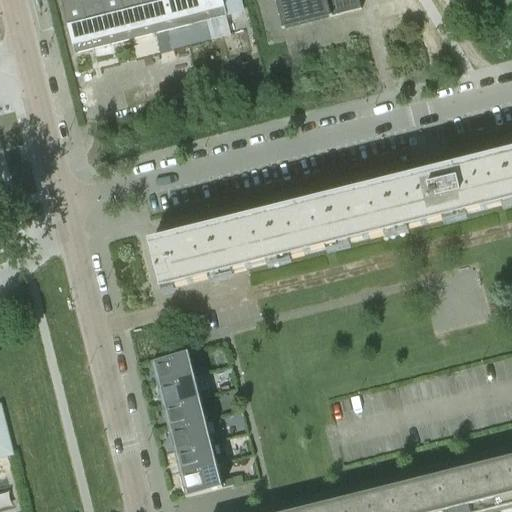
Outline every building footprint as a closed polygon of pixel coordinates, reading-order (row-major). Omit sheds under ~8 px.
[(222,0),(60,0),(74,55),(227,16),(222,0)] [(274,0),(282,30),(361,10),(358,0),(274,0)] [(161,290),(511,202),(511,153),(449,169),(448,167),(443,168),(443,167),(441,167),(442,169),(430,172),(431,174),(237,223),(238,227),(163,246),(161,241),(150,244),(151,249),(161,290)] [(193,372),(189,354),(152,363),(157,387),(195,378),(206,375),(204,369),(193,372)] [(199,394),(195,378),(157,387),(163,409),(200,400),(211,397),(210,391),(199,394)] [(204,416),(200,400),(163,409),(169,431),(206,422),(217,419),(215,413),(204,416)] [(0,456),(10,454),(0,412),(0,456)] [(210,438),(206,422),(169,431),(174,454),(211,444),(223,441),(221,435),(210,438)] [(215,460),(211,444),(174,454),(180,476),(217,466),(228,463),(226,457),(215,460)] [(511,505),(511,473),(508,459),(485,465),(496,509),(511,505)] [(485,511),(496,509),(485,465),(462,471),(471,511),(485,511)] [(221,482),(217,466),(180,476),(185,498),(234,486),(232,479),(221,482)] [(471,511),(462,471),(438,477),(446,511),(471,511)] [(446,511),(438,477),(415,483),(421,511),(446,511)] [(396,511),(421,511),(415,483),(391,489),(396,511)] [(372,511),(396,511),(391,489),(368,495),(372,511)] [(372,511),(368,495),(344,500),(347,511),(372,511)] [(322,511),(347,511),(344,500),(321,506),(322,511)]
